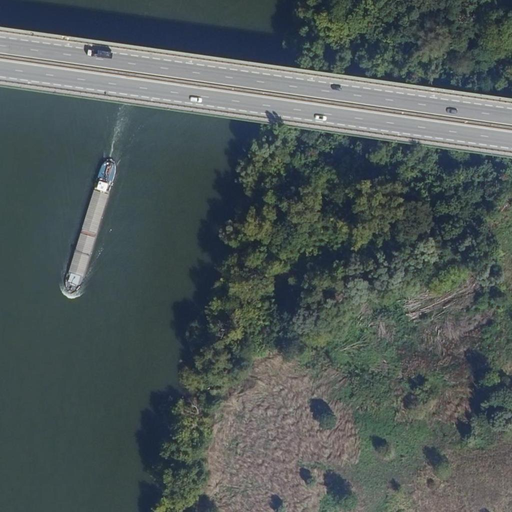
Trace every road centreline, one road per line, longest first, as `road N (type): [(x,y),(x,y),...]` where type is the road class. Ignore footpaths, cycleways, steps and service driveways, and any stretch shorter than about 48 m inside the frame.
road 1 (primary): [(511,115),(0,42)]
road 2 (primary): [(0,65),(511,138)]
